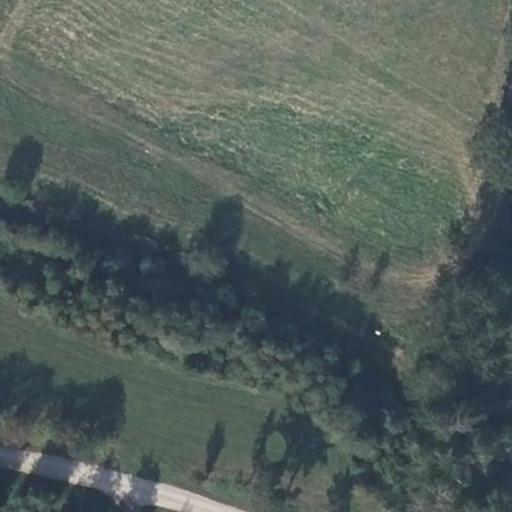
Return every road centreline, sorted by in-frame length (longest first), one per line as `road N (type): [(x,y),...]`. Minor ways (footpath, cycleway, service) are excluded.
road 1 (track): [(482,511),(391,368),(273,303),(0,204)]
road 2 (unclassified): [(221,511),(134,483),(0,461)]
